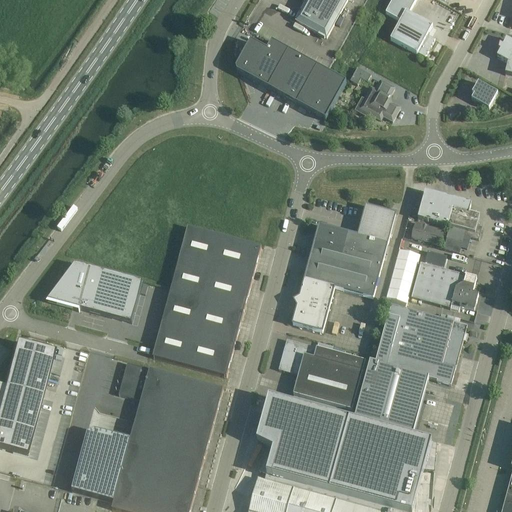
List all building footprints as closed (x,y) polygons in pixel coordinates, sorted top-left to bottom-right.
[(301,0),(307,3),(296,23),(305,28),(327,40),(348,0),(301,0)] [(393,0),(386,15),(400,22),(390,41),(409,51),(417,56),(418,55),(425,59),(435,41),(428,37),(433,28),(424,23),(409,15),(416,0),(393,0)] [(499,51),(501,52),(497,58),(508,64),(505,76),(511,77),(511,43),(507,40),(503,47),(500,46),(499,51)] [(250,43),(236,70),(237,74),(325,122),(345,85),(309,65),(271,44),(269,48),(267,52),(250,43)] [(371,77),(358,70),(350,83),(358,87),(361,81),(367,84),(371,77)] [(362,100),(361,103),(356,112),(368,118),(369,116),(381,122),(383,118),(393,123),(400,110),(390,104),(389,100),(395,90),(386,85),(381,83),(376,92),(371,90),(365,102),(362,100)] [(474,97),(471,101),(489,111),(498,95),(478,84),(472,95),(474,97)] [(482,189),(495,186),(494,179),(480,181),(482,189)] [(423,203),(418,220),(448,229),(453,210),(469,214),(470,212),(469,212),(471,206),(425,193),(423,203)] [(319,228),(303,289),(332,297),(334,290),(373,300),(396,217),(366,209),(361,228),(359,228),(349,233),(349,236),(319,228)] [(446,241),(443,251),(451,253),(460,256),(461,250),(468,251),(471,240),(479,242),(482,229),(477,228),(480,217),(469,214),(453,210),(448,229),(449,229),(446,241)] [(416,225),(412,241),(440,248),(445,232),(416,225)] [(153,359),(217,377),(226,379),(261,249),(188,229),(153,359)] [(400,251),(386,300),(407,305),(414,281),(420,257),(400,251)] [(75,265),(48,302),(132,325),(143,284),(75,265)] [(421,265),(412,299),(421,301),(430,303),(437,305),(448,308),(450,309),(450,310),(459,313),(460,309),(474,313),(479,296),(473,295),(477,280),(467,277),(466,277),(421,265)] [(293,326),(322,334),(332,297),(303,289),(300,299),(294,303),(297,309),(293,326)] [(359,403),(354,420),(414,436),(429,380),(437,382),(437,384),(441,385),(451,387),(463,342),(466,343),(468,336),(465,335),(467,328),(459,325),(440,320),(392,307),(376,365),(370,363),(359,403)] [(279,372),(299,377),(293,397),(352,413),(367,364),(287,342),(279,372)] [(0,450),(28,458),(56,354),(17,344),(5,389),(0,387),(0,450)] [(316,349),(331,353),(333,348),(318,344),(316,349)] [(119,397),(127,399),(141,403),(150,371),(127,365),(119,397)] [(96,431),(88,433),(73,489),(73,491),(115,502),(112,511),(115,511),(190,511),(223,391),(150,371),(141,403),(131,440),(96,431)] [(251,509),(249,511),(413,511),(424,473),(435,474),(437,445),(269,399),(257,443),(271,450),(259,475),(266,477),(264,482),(258,481),(251,509)] [(511,511),(511,477),(502,511),(511,511)]
